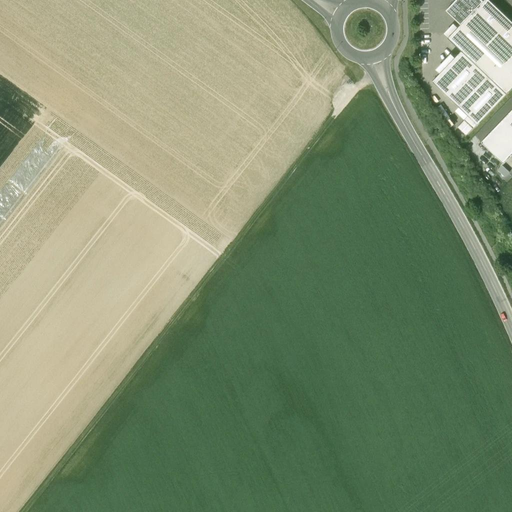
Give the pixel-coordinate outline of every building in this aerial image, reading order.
[(483,0),(455,0),(446,10),(461,24),(483,0)] [(511,87),(511,20),(490,0),(483,0),(461,24),(448,38),(462,51),(506,94),(511,87)] [(506,94),(462,51),(433,81),(459,106),(455,111),(464,120),(457,127),(466,136),(506,94)] [(511,109),(481,142),(504,164),(511,154),(511,109)] [(509,172),(502,165),(497,169),(505,177),(509,172)]
